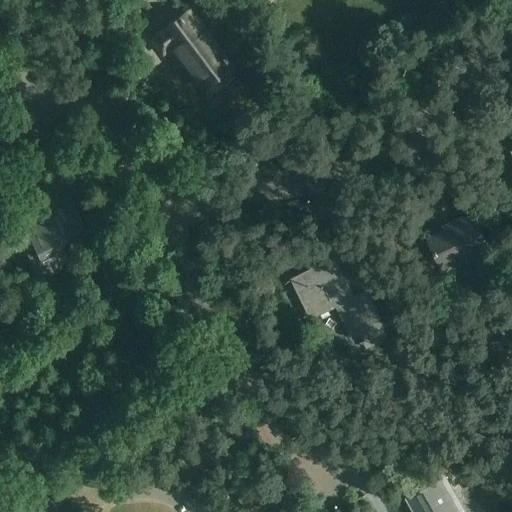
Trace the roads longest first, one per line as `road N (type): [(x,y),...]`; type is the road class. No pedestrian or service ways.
road 1 (residential): [(164,221),(320,183),(392,153),(511,56)]
road 2 (residential): [(0,495),(224,327)]
road 3 (residential): [(351,455),(311,478),(224,327)]
road 4 (residential): [(164,221),(130,150),(84,115),(39,127)]
road 5 (residential): [(224,327),(164,221)]
